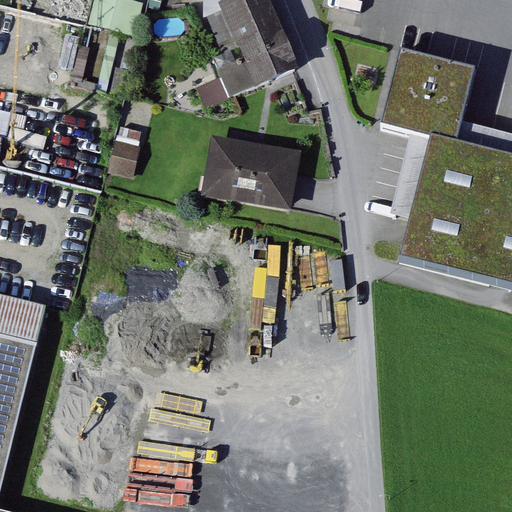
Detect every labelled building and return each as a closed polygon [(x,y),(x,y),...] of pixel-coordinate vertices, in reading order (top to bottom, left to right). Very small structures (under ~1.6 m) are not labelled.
[(150,4),(132,0),(102,0),(96,25),(142,36),(150,4)] [(299,77),(266,0),(241,0),(220,9),(242,63),(210,76),(224,109),(299,77)] [(67,68),(79,71),(77,81),(95,86),(108,31),(90,27),(86,42),(74,39),(67,68)] [(472,76),(401,58),(380,133),(428,145),(397,265),(511,294),(511,136),(460,123),(472,76)] [(76,84),(47,77),(44,92),(72,99),(76,84)] [(128,103),(107,172),(133,179),(153,111),(128,103)] [(302,211),(313,149),(225,134),(214,196),(302,211)] [(0,511),(8,511),(57,311),(0,296),(0,511)]
